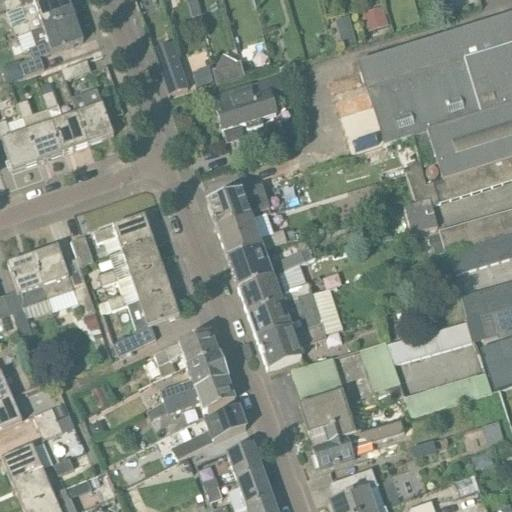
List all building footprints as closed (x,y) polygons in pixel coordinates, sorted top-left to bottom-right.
[(6,17),(21,11),(51,0),(16,0),(2,5),(6,17)] [(15,41),(30,36),(74,20),(67,0),(51,0),(21,11),(26,24),(11,30),(15,41)] [(362,16),(368,35),(389,28),(383,10),(362,16)] [(511,17),(357,67),(365,95),(334,105),(352,160),(413,141),(416,155),(431,151),(442,183),(444,183),(454,179),(465,176),(475,173),(486,170),(496,166),(507,163),(511,161),(511,17)] [(357,49),(357,48),(349,19),(335,23),(343,53),(357,49)] [(24,80),(44,73),(40,60),(83,45),(74,20),(30,36),(35,50),(29,52),(31,62),(19,66),(24,80)] [(169,100),(188,93),(174,57),(155,64),(169,100)] [(91,76),(86,65),(86,64),(60,74),(64,86),(91,76)] [(217,91),(245,82),(240,65),(237,65),(216,72),(212,73),(217,91)] [(282,82),(291,79),(297,77),(294,68),(279,73),(282,82)] [(192,76),(196,91),(213,85),(208,71),(192,76)] [(284,101),(278,81),(218,99),(220,104),(213,106),(222,135),(246,128),(247,133),(262,128),(261,123),(275,119),(271,105),(284,101)] [(41,90),(43,97),(52,94),(49,87),(41,90)] [(76,117),(88,149),(113,140),(97,93),(71,102),(76,117)] [(62,158),(88,149),(76,117),(62,122),(53,95),(42,99),(47,114),(62,158)] [(36,167),(62,158),(47,114),(33,119),(27,103),(16,107),(21,123),(28,143),(36,167)] [(12,176),(36,167),(28,143),(21,123),(7,127),(6,124),(0,126),(0,144),(1,144),(12,176)] [(297,126),(281,130),(284,143),(300,140),(297,126)] [(503,187),(511,184),(511,180),(507,163),(496,166),(503,187)] [(492,190),(503,187),(496,166),(486,170),(492,190)] [(415,207),(418,206),(430,203),(432,209),(435,208),(440,207),(433,186),(426,188),(420,167),(409,170),(410,174),(405,176),(415,207)] [(482,194),(492,190),(486,170),(475,173),(482,194)] [(471,197),(482,194),(475,173),(465,176),(471,197)] [(461,200),(471,197),(465,176),(454,179),(461,200)] [(450,203),(461,200),(454,179),(444,183),(450,203)] [(440,207),(450,203),(444,183),(442,183),(433,186),(440,207)] [(251,192),(206,206),(216,234),(252,223),(252,222),(251,219),(259,216),(251,192)] [(414,236),(437,230),(430,204),(407,211),(414,236)] [(511,237),(511,221),(510,213),(498,217),(505,240),(511,237)] [(504,240),(505,240),(498,217),(487,220),(494,243),(504,240)] [(216,234),(227,264),(263,254),(296,243),(293,233),(283,236),(283,234),(273,238),(266,219),(252,222),(252,223),(216,234)] [(121,256),(153,244),(144,220),(93,238),(97,248),(116,242),(121,256)] [(493,243),(494,243),(487,220),(476,223),(482,246),(493,243)] [(482,247),(482,246),(476,223),(464,227),(471,248),(472,248),(472,249),(482,247)] [(470,248),(471,248),(464,227),(453,230),(459,252),(470,248)] [(459,252),(453,230),(442,233),(448,255),(459,252)] [(444,256),(448,255),(442,233),(438,234),(438,236),(429,238),(435,258),(444,255),(444,256)] [(493,243),(500,265),(511,262),(504,240),(494,243),(493,243)] [(70,246),(79,271),(93,266),(84,241),(70,246)] [(482,247),(488,269),(500,265),(493,243),(482,246),(482,247)] [(140,277),(161,270),(153,244),(121,256),(109,260),(113,274),(99,279),(102,290),(116,286),(140,277)] [(477,273),(489,270),(488,269),(482,247),(472,249),(472,248),(471,248),(470,248),(477,273)] [(466,276),(477,273),(470,248),(459,252),(466,276)] [(73,295),(64,267),(58,250),(32,260),(47,304),(73,295)] [(455,280),(466,276),(459,252),(448,255),(455,280)] [(263,254),(227,264),(238,294),(278,280),(305,267),(315,263),(311,255),(302,260),(299,255),(269,269),(263,254)] [(7,268),(22,313),(23,313),(47,304),(32,260),(7,268)] [(122,311),(170,294),(161,270),(140,277),(116,286),(121,299),(99,308),(102,318),(122,311)] [(281,309),(312,299),(308,287),(284,296),(278,280),(238,294),(247,321),(281,309)] [(501,313),(511,309),(506,287),(494,290),(501,313)] [(490,316),(501,313),(494,290),(483,293),(490,316)] [(73,295),(75,300),(82,321),(95,316),(86,291),(73,295)] [(478,320),(490,316),(483,293),(472,296),(478,320)] [(156,343),(151,330),(179,320),(170,294),(122,311),(127,310),(136,337),(112,349),(118,361),(156,343)] [(466,323),(478,320),(472,296),(460,300),(466,323)] [(292,340),(321,330),(322,329),(320,324),(312,299),(281,309),(247,321),(257,346),(290,334),(292,340)] [(411,330),(427,325),(423,310),(407,314),(411,330)] [(511,310),(478,320),(466,323),(467,325),(473,346),(484,343),(497,339),(511,334),(511,310)] [(23,313),(22,313),(10,317),(17,338),(20,346),(33,341),(23,313)] [(0,326),(5,342),(17,338),(10,317),(0,320),(0,326)] [(87,332),(98,328),(94,317),(83,321),(87,332)] [(457,328),(463,349),(473,346),(467,325),(457,328)] [(453,352),(463,349),(457,328),(447,331),(453,352)] [(267,375),(286,368),(303,361),(300,352),(326,344),(322,329),(321,330),(292,340),(290,334),(257,346),(267,375)] [(443,355),(453,352),(447,331),(437,334),(443,355)] [(433,358),(443,355),(437,334),(427,337),(433,358)] [(186,371),(219,359),(218,359),(209,337),(177,348),(177,349),(154,359),(157,371),(161,381),(175,376),(170,364),(181,360),(186,371)] [(423,360),(433,358),(427,337),(417,340),(423,360)] [(413,363),(423,360),(417,340),(407,342),(413,363)] [(511,341),(480,353),(494,394),(511,388),(511,341)] [(403,366),(413,363),(407,342),(397,345),(403,366)] [(359,354),(363,365),(389,356),(386,348),(385,345),(359,354)] [(393,369),(403,366),(397,345),(386,348),(389,356),(392,366),(393,369)] [(363,365),(366,375),(392,366),(389,356),(363,365)] [(171,403),(226,384),(228,383),(219,359),(186,371),(186,372),(177,375),(181,387),(159,395),(163,407),(171,403)] [(312,368),(316,379),(336,372),(333,361),(312,368)] [(366,375),(370,386),(396,377),(393,369),(392,366),(366,375)] [(291,375),(295,385),(316,379),(312,368),(310,368),(291,375)] [(316,379),(319,389),(340,383),(336,372),(316,379)] [(0,405),(11,401),(0,376),(0,405)] [(474,380),(481,400),(492,396),(486,376),(474,380)] [(295,385),(298,396),(319,389),(316,379),(295,385)] [(469,404),(481,400),(474,380),(463,383),(469,404)] [(340,383),(319,389),(322,400),(343,393),(340,383)] [(457,407),(469,404),(463,383),(451,387),(457,407)] [(199,408),(202,418),(235,406),(226,384),(171,403),(163,407),(167,418),(168,419),(199,408)] [(400,387),(376,396),(379,407),(404,400),(400,387)] [(446,411),(457,407),(451,387),(439,390),(446,411)] [(298,396),(302,406),(322,400),(319,389),(298,396)] [(109,407),(100,390),(91,395),(99,412),(109,407)] [(434,414),(446,411),(439,390),(428,394),(434,414)] [(313,451),(357,438),(361,437),(356,422),(351,423),(342,395),(343,393),(322,400),(302,406),(299,407),(313,451)] [(422,418),(434,414),(428,394),(416,398),(422,418)] [(411,422),(422,418),(416,398),(404,401),(411,422)] [(0,434),(22,426),(11,401),(0,405),(0,434)] [(52,412),(57,422),(67,418),(62,408),(52,412)] [(57,425),(58,424),(57,422),(52,412),(32,420),(37,433),(57,425)] [(176,466),(207,451),(246,433),(238,412),(204,426),(208,436),(171,452),(176,466)] [(58,424),(57,425),(62,436),(73,430),(69,420),(58,424)] [(89,429),(93,441),(105,436),(100,424),(89,429)] [(62,436),(57,425),(37,433),(43,445),(62,436)] [(320,474),(354,462),(351,453),(404,437),(401,425),(386,430),(365,436),(361,437),(357,438),(313,451),(313,452),(312,452),(320,474)] [(484,441),(502,436),(499,426),(481,431),(484,441)] [(496,450),(499,461),(511,457),(511,453),(510,446),(496,450)] [(235,486),(262,476),(252,449),(225,458),(235,486)] [(12,488),(43,474),(32,450),(1,463),(12,488)] [(69,463),(53,469),(58,480),(73,473),(69,463)] [(333,511),(381,511),(386,510),(384,510),(371,473),(329,488),(334,503),(331,505),(333,511)] [(22,511),(53,498),(43,474),(12,488),(22,511)] [(244,511),(245,511),(272,502),(262,476),(235,486),(238,492),(227,496),(232,511),(244,511)] [(460,501),(479,494),(474,479),(454,486),(460,501)] [(97,482),(88,485),(91,492),(100,489),(97,482)] [(206,497),(217,491),(219,491),(216,482),(202,486),(206,497)] [(217,491),(206,497),(210,507),(222,503),(217,491)] [(74,511),(70,503),(69,504),(65,493),(53,498),(22,511),(21,511),(74,511)] [(244,511),(275,511),(272,502),(245,511),(244,511)]
